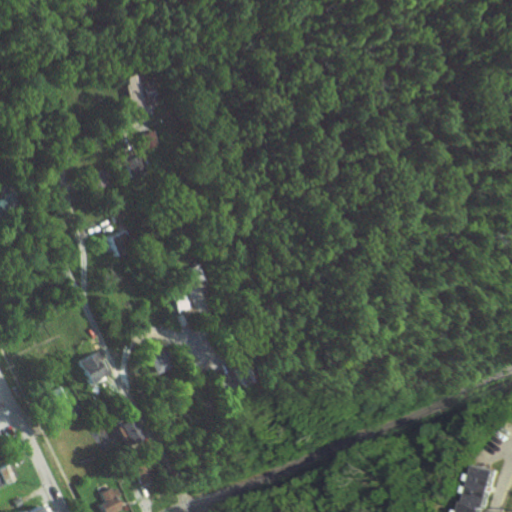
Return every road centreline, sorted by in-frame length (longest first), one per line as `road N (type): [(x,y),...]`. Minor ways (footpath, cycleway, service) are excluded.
road 1 (residential): [(0,110),(127,394),(201,511)]
road 2 (residential): [(511,371),(196,506)]
road 3 (residential): [(62,511),(0,380)]
